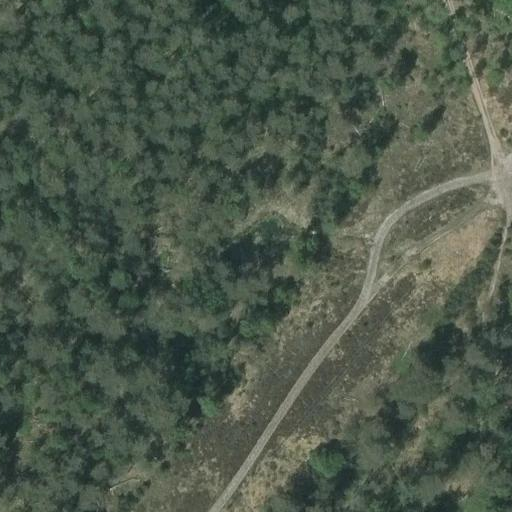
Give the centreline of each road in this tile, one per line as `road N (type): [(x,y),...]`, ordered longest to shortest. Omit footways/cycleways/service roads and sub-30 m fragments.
road 1 (track): [(205,511),(333,337),(511,168)]
road 2 (track): [(509,199),(446,0)]
